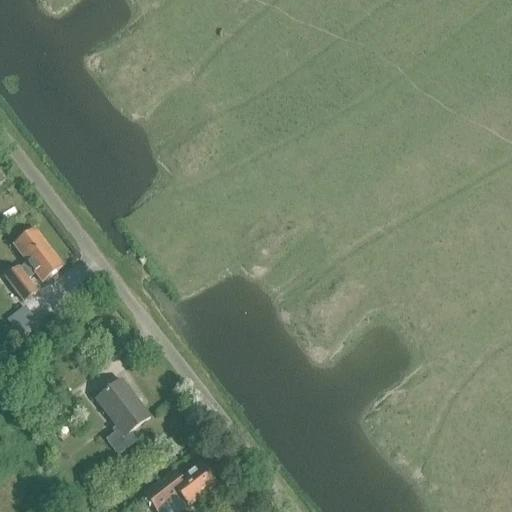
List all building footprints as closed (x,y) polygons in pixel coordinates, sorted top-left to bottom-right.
[(33,232),(13,248),(26,266),(18,272),(17,271),(5,280),(23,304),(36,294),(26,282),(34,276),(41,285),(62,269),(33,232)] [(28,321),(32,318),(24,308),(6,321),(21,341),(35,331),(28,321)] [(120,383),(95,402),(115,429),(111,432),(114,435),(105,442),(117,458),(136,443),(130,435),(149,420),(120,383)] [(215,487),(200,468),(180,483),(174,476),(145,498),(154,511),(158,511),(178,497),(187,508),(215,487)] [(251,511),(241,496),(225,507),(228,511),(251,511)]
